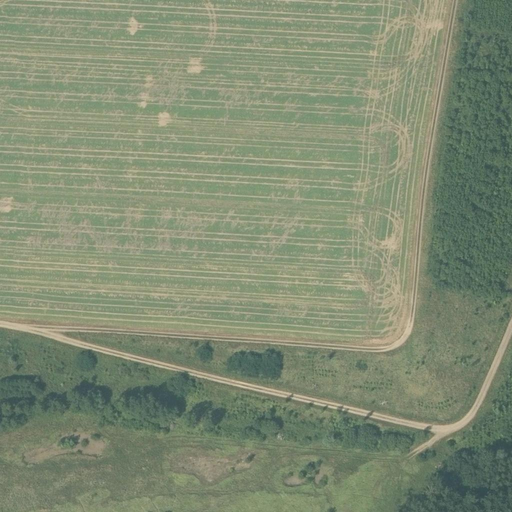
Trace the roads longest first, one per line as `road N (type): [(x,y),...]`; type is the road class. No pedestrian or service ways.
road 1 (track): [(458,0),(401,346),(373,354),(28,331)]
road 2 (track): [(511,327),(469,420),(445,430),(0,328)]
